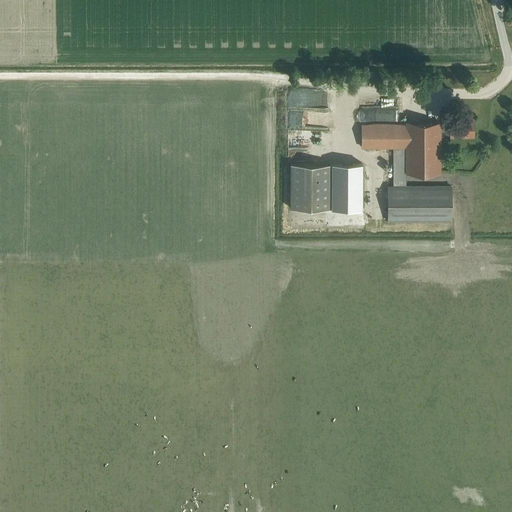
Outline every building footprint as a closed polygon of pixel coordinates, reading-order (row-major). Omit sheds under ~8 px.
[(313,90),(312,105),(331,105),(332,91),(313,90)] [(366,105),(404,104),(404,92),(366,93),(366,105)] [(450,124),(440,125),(440,131),(450,131),(450,137),(473,137),(473,118),(450,118),(450,124)] [(440,172),(440,131),(440,125),(440,123),(406,123),(406,124),(361,124),(362,148),(393,148),(393,187),(388,187),(388,221),(451,221),(451,186),(406,187),(406,173),(440,172)] [(362,163),(332,163),(331,209),(362,209),(362,163)] [(329,164),(290,164),(290,208),(329,208),(329,164)]
